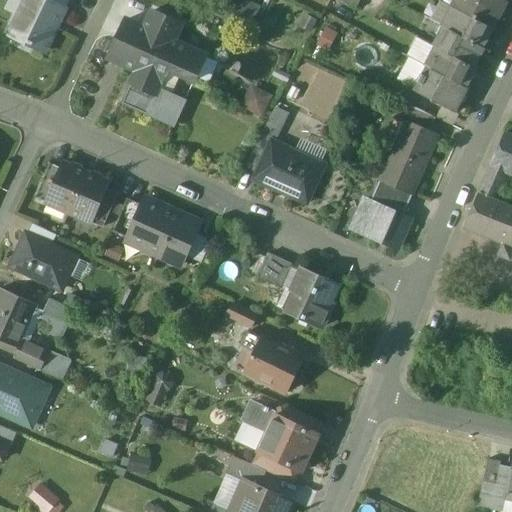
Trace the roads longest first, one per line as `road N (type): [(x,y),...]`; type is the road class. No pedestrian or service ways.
road 1 (residential): [(421,291),(45,125)]
road 2 (residential): [(511,80),(421,291)]
road 3 (residential): [(105,0),(45,125)]
road 4 (residential): [(378,398),(511,430)]
road 5 (residential): [(378,398),(329,511)]
